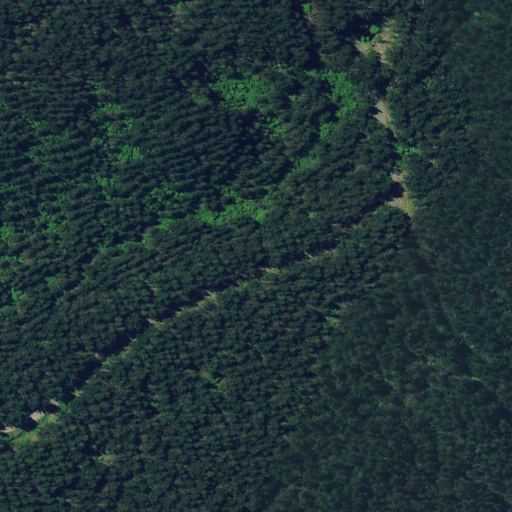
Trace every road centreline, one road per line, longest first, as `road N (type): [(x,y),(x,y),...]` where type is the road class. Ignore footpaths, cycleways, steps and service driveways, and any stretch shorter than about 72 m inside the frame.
road 1 (track): [(0,407),(285,270),(375,203)]
road 2 (track): [(511,427),(410,278),(375,203)]
road 3 (track): [(375,203),(389,144),(389,0)]
